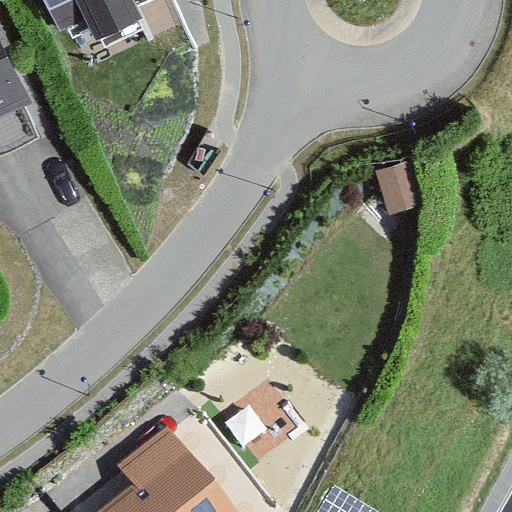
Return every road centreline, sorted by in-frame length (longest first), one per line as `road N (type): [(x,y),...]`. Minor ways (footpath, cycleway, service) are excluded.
road 1 (residential): [(0,423),(119,326),(256,168),(311,73)]
road 2 (residential): [(311,73),(369,89),(398,82),(445,45),(460,0)]
